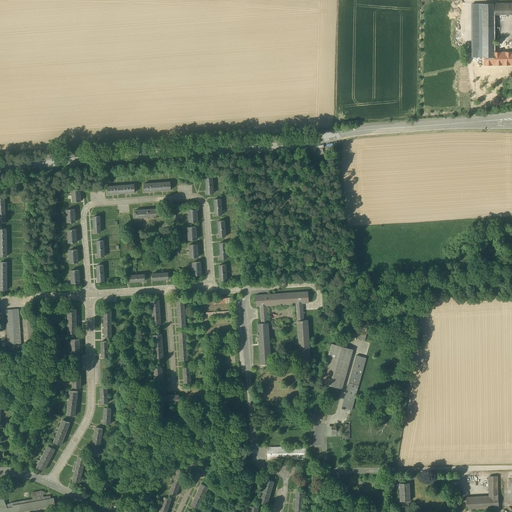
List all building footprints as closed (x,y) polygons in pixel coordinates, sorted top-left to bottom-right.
[(511,3),(493,4),(493,15),(511,15),(511,3)] [(472,4),(472,58),(482,58),(494,57),(494,53),(493,15),(493,4),(472,4)] [(213,178),(204,179),(205,195),(214,194),(213,178)] [(171,191),(170,182),(143,184),(143,193),(171,191)] [(135,193),(134,185),(106,187),(106,195),(135,193)] [(81,202),(80,190),(70,190),(71,203),(81,202)] [(221,200),(212,200),(213,216),(222,216),(221,200)] [(196,221),(196,207),(186,208),(187,221),(196,221)] [(75,223),(75,210),(64,211),(65,223),(75,223)] [(92,232),(99,232),(99,215),(91,215),(92,232)] [(217,236),(224,236),(224,220),(216,220),(217,236)] [(195,226),(186,226),(186,239),(195,239),(195,226)] [(77,243),(76,230),(65,231),(66,244),(77,243)] [(218,242),(218,258),(227,258),(226,241),(218,242)] [(197,257),(196,243),(187,244),(187,257),(197,257)] [(78,263),(78,251),(67,251),(67,264),(78,263)] [(200,274),(200,261),(190,261),(191,275),(200,274)] [(217,264),(218,281),(226,280),(225,264),(217,264)] [(80,284),(79,271),(68,271),(69,284),(80,284)] [(144,281),(144,273),(126,274),(126,282),(144,281)] [(303,320),(302,303),(309,303),(308,292),(255,295),(256,307),(260,306),(261,323),(257,324),(260,364),(271,363),(267,306),(296,304),(300,361),(310,360),(307,320),(303,320)] [(175,298),(176,326),(184,325),(182,297),(175,298)] [(150,300),(151,324),(159,324),(158,299),(150,300)] [(18,309),(5,310),(9,354),(21,353),(18,309)] [(66,309),(66,333),(74,333),(74,309),(66,309)] [(102,309),(102,336),(110,336),(110,309),(102,309)] [(364,320),(359,340),(364,341),(369,322),(364,320)] [(185,332),(177,332),(178,360),(186,359),(185,332)] [(154,358),(162,358),(160,333),(152,334),(154,358)] [(353,350),(331,344),(320,383),(342,389),(353,350)] [(356,355),(342,407),(351,410),(366,358),(356,355)] [(70,374),(70,387),(79,387),(79,374),(70,374)] [(98,386),(99,403),(107,402),(106,386),(98,386)] [(73,415),(76,391),(67,390),(65,414),(73,415)] [(101,423),(109,424),(110,407),(102,407),(101,423)] [(59,419),(56,430),(65,432),(68,422),(59,419)] [(61,444),(63,432),(55,430),(52,442),(61,444)] [(97,455),(101,431),(93,430),(89,453),(97,455)] [(42,470),(54,449),(46,444),(34,466),(42,470)] [(306,446),(267,447),(267,460),(306,459),(306,446)] [(76,454),(70,480),(78,482),(84,456),(76,454)] [(204,472),(205,469),(192,463),(191,467),(204,472)] [(497,476),(489,477),(489,497),(466,498),(466,510),(498,508),(498,496),(497,496),(497,476)] [(266,504),(272,481),(263,478),(257,502),(266,504)] [(171,480),(167,494),(174,497),(179,482),(171,480)] [(198,482),(189,506),(198,508),(206,485),(198,482)] [(409,483),(399,483),(400,501),(409,501),(409,483)] [(33,499),(12,503),(6,505),(0,489),(0,511),(19,511),(55,506),(53,498),(50,499),(50,496),(43,497),(42,491),(32,493),(33,499)] [(301,511),(302,491),(294,490),(293,511),(301,511)] [(165,511),(169,498),(161,496),(156,511),(165,511)]
